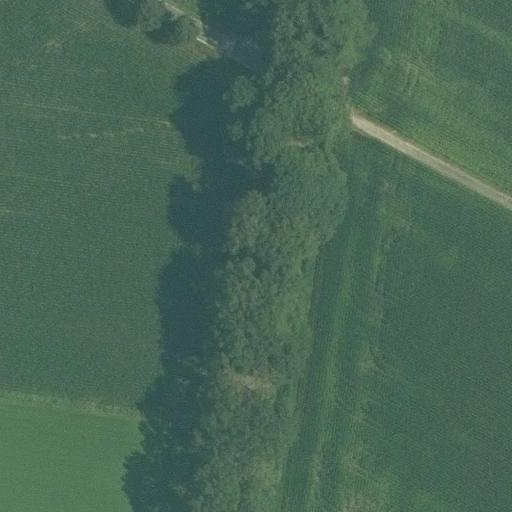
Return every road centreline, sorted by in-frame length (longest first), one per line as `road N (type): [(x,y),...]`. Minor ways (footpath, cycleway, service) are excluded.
road 1 (unclassified): [(231,511),(294,78)]
road 2 (unknown): [(294,78),(511,196)]
road 3 (unclassified): [(140,0),(294,78)]
